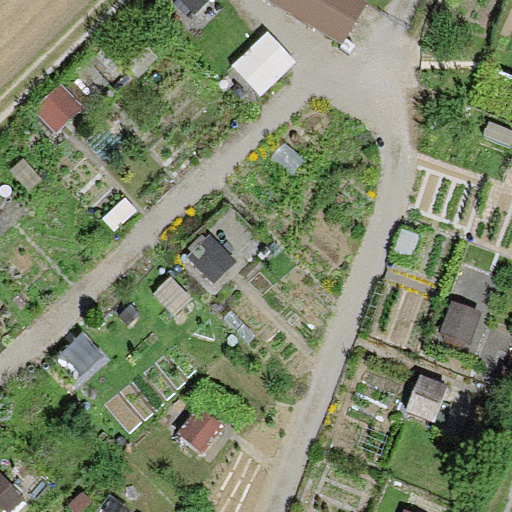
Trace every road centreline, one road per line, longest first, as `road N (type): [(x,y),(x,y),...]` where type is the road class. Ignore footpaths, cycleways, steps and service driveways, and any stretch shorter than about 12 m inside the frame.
road 1 (track): [(406,0),(378,47),(305,87),(0,377)]
road 2 (track): [(378,47),(394,125),(388,206),(271,511)]
road 3 (track): [(123,0),(0,117)]
